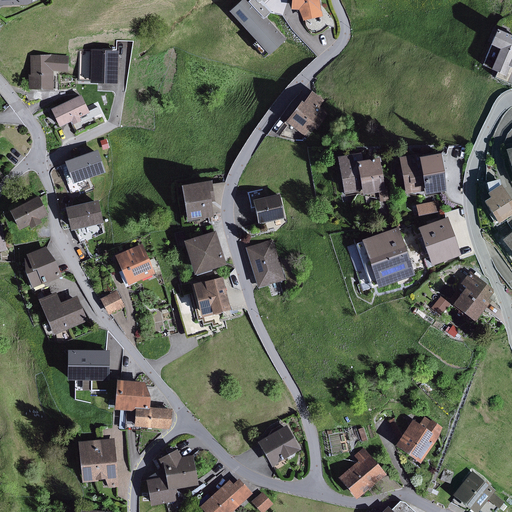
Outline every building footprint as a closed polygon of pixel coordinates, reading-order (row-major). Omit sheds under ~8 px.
[(254,0),(253,0),(247,0),(235,12),(274,55),(290,41),(269,17),(276,11),(267,1),(268,0),(254,0)] [(324,3),(324,0),(298,0),(298,7),(304,7),(307,19),(327,13),(324,3)] [(487,44),(499,49),(490,69),(506,75),(509,67),(511,67),(511,36),(494,29),(487,44)] [(484,61),(490,63),(497,49),(491,46),(484,61)] [(72,71),(72,55),(34,55),(34,89),(59,89),(59,71),(72,71)] [(108,89),(103,91),(106,100),(111,98),(108,89)] [(332,113),(323,106),(328,98),(317,90),(309,102),(306,101),(292,122),(312,136),(318,128),(321,130),(332,113)] [(94,112),(86,95),(56,109),(63,126),(94,112)] [(102,148),(70,159),(78,182),(110,171),(102,148)] [(349,191),(368,188),(369,192),(389,189),(383,155),(367,158),(366,150),(342,154),(349,191)] [(404,154),(411,192),(430,189),(430,194),(452,191),(446,151),(428,154),(428,151),(404,154)] [(218,216),(215,200),(220,199),(217,178),(187,183),(193,220),(218,216)] [(493,181),(495,190),(488,194),(505,220),(511,214),(511,191),(506,182),(506,183),(505,178),(493,181)] [(46,221),(44,217),(53,212),(43,194),(15,209),(25,228),(35,223),(37,226),(46,221)] [(278,195),(255,201),(261,224),(284,218),(278,195)] [(102,198),(71,205),(76,229),(107,222),(102,198)] [(440,199),(417,200),(418,211),(441,210),(440,199)] [(455,215),(424,225),(438,264),(468,254),(455,215)] [(0,251),(13,249),(6,222),(0,223),(0,251)] [(402,226),(367,238),(384,287),(419,276),(402,226)] [(221,228),(189,238),(200,272),(231,262),(221,228)] [(288,279),(275,238),(250,245),(263,286),(288,279)] [(156,275),(142,243),(117,254),(130,285),(156,275)] [(30,270),(37,287),(67,275),(61,259),(51,245),(31,253),(32,255),(30,256),(30,270)] [(459,284),(464,288),(450,305),(471,322),(489,301),(487,299),(493,292),(469,272),(459,284)] [(235,308),(227,275),(198,283),(207,316),(235,308)] [(60,289),(43,298),(62,334),(93,318),(81,294),(66,302),(60,289)] [(111,314),(125,307),(116,291),(103,298),(111,314)] [(449,304),(440,297),(431,308),(440,315),(449,304)] [(109,366),(103,365),(103,362),(86,361),(84,381),(107,384),(109,366)] [(147,380),(121,378),(117,407),(138,408),(153,409),(153,397),(147,380)] [(153,409),(138,408),(137,427),(168,430),(172,425),(173,411),(153,409)] [(400,435),(394,417),(388,419),(395,437),(400,435)] [(424,464),(447,427),(433,418),(431,421),(425,417),(420,424),(413,419),(396,446),(424,464)] [(301,450),(287,425),(260,440),(273,465),(301,450)] [(369,439),(366,426),(359,428),(362,441),(369,439)] [(113,485),(122,485),(119,438),(83,440),(86,480),(108,478),(113,485)] [(369,455),(364,450),(355,457),(360,463),(341,478),(358,500),(387,476),(370,456),(369,455)] [(201,484),(194,457),(183,460),(178,451),(163,459),(168,468),(173,490),(180,489),(201,484)] [(173,490),(168,468),(155,470),(157,479),(147,481),(153,507),(183,501),(182,496),(180,489),(173,490)] [(501,487),(476,469),(458,494),(483,511),(501,487)] [(237,484),(233,478),(204,503),(212,511),(234,511),(257,493),(244,478),(237,484)] [(262,511),(273,503),(263,491),(252,500),(261,511),(262,511)] [(415,511),(409,505),(400,500),(388,511),(415,511)]
